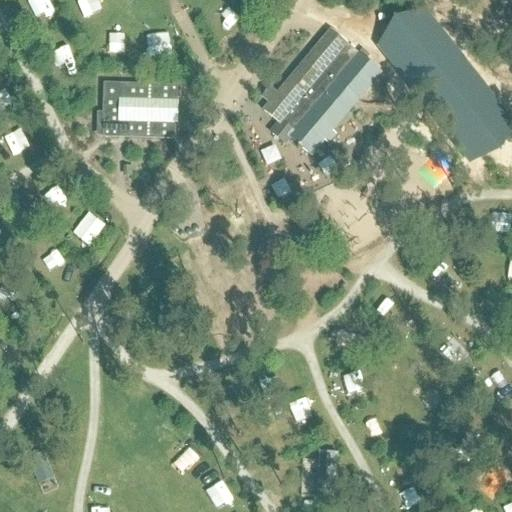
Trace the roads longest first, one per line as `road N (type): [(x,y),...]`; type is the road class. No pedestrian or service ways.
road 1 (track): [(78,511),(95,413),(97,332),(158,380),(304,338),(374,267),(487,331),(511,361)]
road 2 (track): [(147,221),(73,162),(0,22)]
road 3 (track): [(304,338),(322,396),(381,511)]
road 4 (track): [(158,380),(203,420),(270,511)]
road 5 (track): [(374,267),(461,195),(511,197)]
road 6 (track): [(403,0),(399,19),(293,8)]
